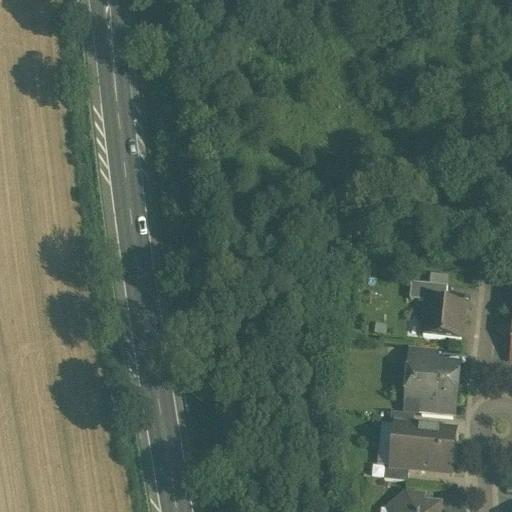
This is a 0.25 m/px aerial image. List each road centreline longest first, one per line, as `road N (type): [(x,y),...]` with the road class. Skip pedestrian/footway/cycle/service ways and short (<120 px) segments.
road 1 (primary): [(101,0),(136,313),(173,511)]
road 2 (residential): [(489,410),(479,399),(492,267)]
